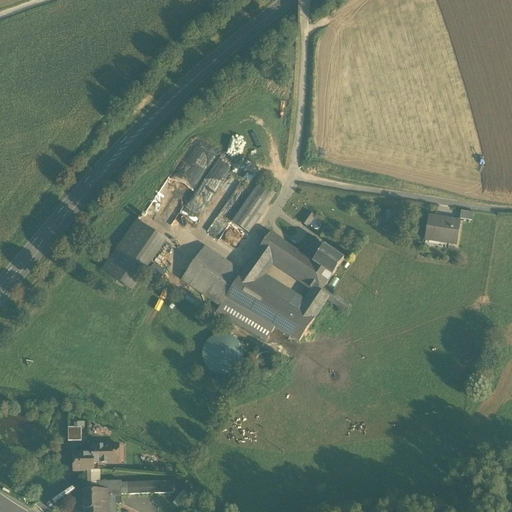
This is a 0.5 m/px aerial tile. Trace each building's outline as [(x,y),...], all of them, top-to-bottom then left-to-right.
[(235,191),(240,182),(228,176),(230,171),(215,163),(196,199),(200,201),(198,204),(204,207),(207,201),(210,203),(216,192),(223,196),(223,197),(228,200),(231,195),(237,198),(239,193),(235,191)] [(232,223),(248,235),(275,195),(259,184),(232,223)] [(302,223),(308,227),(315,217),(309,213),(302,223)] [(460,221),(471,222),(473,215),(461,213),(460,221)] [(445,245),(456,247),(460,223),(445,221),(445,222),(429,219),(425,240),(446,243),(445,245)] [(102,271),(125,287),(160,238),(136,222),(102,271)] [(270,234),(259,251),(271,259),(298,277),(310,261),(270,234)] [(165,242),(160,238),(125,287),(131,291),(165,242)] [(181,281),(219,308),(226,299),(241,276),(243,274),(205,247),(181,281)] [(324,247),(313,263),(312,264),(332,277),(332,278),(344,260),(324,247)] [(267,266),(271,259),(259,251),(254,257),(267,266)] [(243,274),(241,276),(254,284),(260,276),(267,266),(254,257),(243,274)] [(324,289),(332,277),(312,264),(313,263),(310,261),(298,277),(313,288),(314,287),(321,292),(324,289)] [(149,274),(158,281),(164,274),(155,266),(149,274)] [(288,305),(254,284),(241,276),(226,299),(274,328),(289,305),(288,305)] [(294,296),(260,276),(254,284),(288,305),(294,296)] [(327,301),(329,298),(321,292),(314,287),(313,288),(312,290),(304,302),(298,311),(283,334),(299,343),(314,321),(314,320),(327,301)] [(324,289),(321,292),(329,298),(332,294),(324,289)] [(327,301),(346,314),(351,307),(332,294),(329,298),(327,301)] [(294,296),(288,305),(289,305),(298,311),(304,302),(294,296)] [(266,343),(274,328),(226,299),(219,308),(216,313),(266,343)] [(289,305),(274,328),(283,334),(298,311),(289,305)] [(238,369),(241,365),(242,362),(243,358),(243,354),(242,350),(241,347),(239,343),(236,340),(233,338),(230,336),(226,335),(222,335),(218,336),(214,337),(211,339),(208,341),(205,344),(204,348),(202,351),(202,355),(202,359),(203,363),(205,366),(207,369),(210,372),(214,374),(217,375),(221,376),(225,376),(229,375),(232,374),(236,371),(238,369)] [(255,362),(255,367),(257,370),(260,373),(264,374),(268,374),(272,372),(274,369),(276,365),(276,361),(274,358),(271,355),(267,354),(263,354),(259,356),(256,359),(255,362)] [(68,442),(81,442),(81,428),(68,429),(68,442)] [(93,454),(93,465),(115,464),(115,446),(92,446),(93,454)] [(93,471),(93,465),(93,454),(73,454),(74,472),(84,471),(90,471),(93,471)] [(108,489),(108,498),(121,497),(121,495),(173,492),(173,484),(162,482),(121,484),(121,482),(98,483),(98,489),(108,489)] [(84,490),(85,511),(109,509),(108,505),(108,498),(108,489),(98,489),(90,490),(84,490)] [(173,503),(177,506),(186,494),(183,491),(173,503)]
